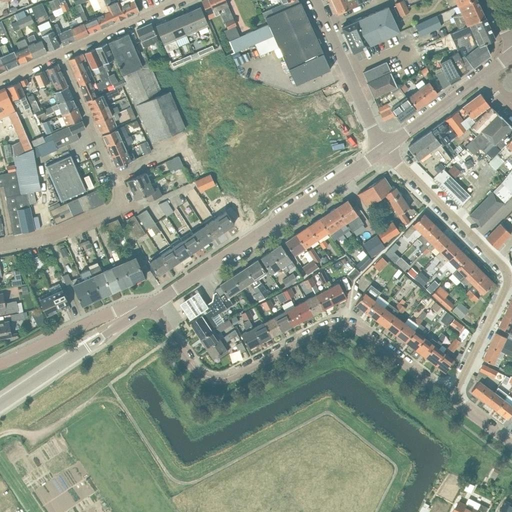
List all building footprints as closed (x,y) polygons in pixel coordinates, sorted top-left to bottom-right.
[(53,11),(61,8),(57,0),(53,0),(49,2),(53,11)] [(58,0),(63,12),(69,10),(64,0),(58,0)] [(101,28),(113,22),(103,0),(98,0),(104,14),(96,17),(101,28)] [(115,0),(111,2),(109,0),(103,0),(113,22),(126,17),(118,0),(115,0)] [(139,11),(135,2),(133,0),(128,0),(123,2),(122,0),(118,0),(126,17),(139,11)] [(225,0),(203,0),(201,1),(209,19),(220,13),(228,29),(236,25),(228,6),(225,0)] [(279,0),(281,5),(271,9),(274,14),(299,3),(297,0),(279,0)] [(329,0),(336,15),(345,11),(360,4),(368,0),(329,0)] [(400,17),(409,13),(403,0),(402,0),(395,4),(400,17)] [(469,25),(485,18),(477,0),(470,0),(458,6),(461,13),(452,16),(458,30),(463,27),(469,25)] [(38,15),(46,11),(43,4),(42,3),(34,6),(38,15)] [(296,85),(330,70),(323,54),(308,19),(309,18),(306,11),(304,11),(301,3),(299,3),(266,18),(274,36),(255,44),(259,56),(275,49),(279,48),(283,56),(289,70),(296,85)] [(393,18),(399,16),(394,6),(389,8),(393,18)] [(197,31),(209,26),(200,7),(189,12),(197,31)] [(353,53),(362,49),(389,37),(399,32),(393,18),(388,7),(341,27),(353,53)] [(186,36),(197,31),(189,12),(178,17),(186,36)] [(87,22),(83,13),(80,14),(88,34),(101,28),(96,17),(87,22)] [(20,19),(18,14),(14,15),(15,18),(20,28),(20,29),(34,23),(30,15),(20,19)] [(76,39),(88,34),(80,14),(74,16),(76,19),(68,22),(71,29),(76,39)] [(420,36),(441,26),(436,16),(415,25),(420,36)] [(175,41),(186,36),(178,17),(167,21),(175,41)] [(12,20),(13,22),(14,23),(12,23),(11,24),(14,31),(20,28),(15,18),(12,20)] [(490,55),(485,44),(495,40),(485,18),(469,25),(463,27),(458,30),(450,34),(458,52),(463,62),(465,66),(468,71),(490,55)] [(164,45),(165,45),(175,41),(167,21),(156,26),(164,45)] [(49,22),(38,26),(42,36),(45,42),(49,51),(59,46),(55,37),(49,22)] [(62,33),(57,23),(54,25),(57,31),(59,36),(63,45),(76,39),(71,29),(62,33)] [(144,47),(158,41),(155,34),(156,34),(151,23),(136,30),(144,47)] [(268,24),(229,41),(234,52),(238,51),(273,35),(268,24)] [(143,66),(132,43),(128,33),(108,42),(112,51),(122,75),(123,75),(136,105),(136,106),(152,143),(185,128),(169,91),(162,94),(149,63),(143,66)] [(36,43),(33,36),(28,38),(31,44),(28,45),(27,45),(33,58),(47,52),(43,43),(42,40),(36,43)] [(19,64),(33,58),(27,45),(28,45),(24,39),(16,43),(19,50),(14,53),(19,64)] [(96,48),(106,71),(111,69),(108,62),(113,60),(110,52),(106,43),(96,48)] [(9,55),(5,45),(0,47),(0,48),(3,56),(1,57),(6,70),(19,64),(14,53),(9,55)] [(106,71),(96,48),(85,53),(89,62),(92,69),(98,66),(101,73),(99,74),(102,81),(96,84),(99,90),(112,85),(113,85),(112,84),(109,76),(109,75),(108,75),(106,71)] [(443,89),(450,84),(450,83),(460,78),(468,71),(465,66),(463,62),(458,52),(449,58),(450,58),(440,63),(442,68),(440,68),(441,72),(436,74),(443,89)] [(79,84),(86,82),(90,80),(86,72),(82,62),(85,61),(82,54),(69,60),(79,84)] [(373,98),(391,90),(397,87),(391,74),(386,62),(363,72),(367,83),(373,98)] [(44,71),(49,82),(48,80),(50,79),(52,84),(54,83),(58,91),(62,89),(67,87),(58,65),(48,69),(44,71)] [(39,86),(49,82),(44,71),(34,75),(38,84),(39,86)] [(110,75),(109,76),(112,84),(119,81),(115,73),(110,75)] [(113,85),(112,85),(114,89),(117,88),(122,86),(126,84),(124,79),(119,81),(112,84),(113,85)] [(87,101),(97,97),(90,80),(86,82),(79,84),(87,101)] [(30,108),(23,91),(19,82),(7,87),(11,96),(13,100),(19,98),(25,110),(30,108)] [(399,86),(403,92),(407,88),(403,83),(399,86)] [(427,101),(437,94),(429,83),(419,90),(427,101)] [(416,110),(410,102),(403,92),(399,86),(398,87),(397,87),(391,90),(392,93),(398,102),(391,108),(388,103),(378,108),(383,121),(395,115),(400,122),(416,110)] [(58,91),(52,94),(56,104),(72,97),(67,87),(62,89),(58,91)] [(9,116),(16,112),(9,97),(5,88),(0,90),(0,117),(1,119),(9,116)] [(92,112),(109,105),(107,100),(120,94),(117,88),(114,89),(102,94),(97,97),(87,101),(92,112)] [(248,88),(236,93),(238,97),(239,97),(245,113),(256,108),(249,92),(248,88)] [(417,109),(427,101),(419,90),(409,97),(417,109)] [(467,127),(468,127),(474,121),(472,118),(489,105),(480,93),(445,120),(450,127),(458,137),(467,127)] [(61,114),(77,108),(72,97),(56,104),(51,106),(54,112),(59,110),(61,114)] [(238,97),(228,102),(235,117),(245,113),(239,97),(238,97)] [(360,133),(346,98),(277,128),(298,176),(360,133)] [(34,113),(40,110),(36,101),(30,104),(34,113)] [(218,106),(224,122),(235,117),(228,102),(218,106)] [(109,105),(92,112),(96,123),(112,116),(118,114),(119,113),(116,106),(112,108),(110,104),(109,105)] [(217,104),(206,109),(207,111),(207,110),(214,126),(224,122),(218,106),(217,104)] [(131,107),(126,109),(131,120),(136,118),(131,107)] [(476,137),(498,114),(490,107),(469,129),(467,127),(458,137),(454,140),(459,145),(468,136),(470,137),(473,134),(475,136),(476,137)] [(66,126),(72,123),(81,119),(77,108),(61,114),(66,126)] [(37,125),(40,124),(37,118),(45,115),(43,110),(35,113),(33,115),(37,125)] [(207,111),(196,115),(203,131),(214,126),(207,110),(207,111)] [(31,148),(16,112),(9,116),(20,142),(12,145),(13,155),(31,148)] [(112,116),(96,123),(101,134),(116,127),(114,121),(120,118),(118,114),(112,116)] [(511,138),(511,128),(504,120),(498,114),(476,137),(475,136),(465,147),(473,155),(480,149),(491,160),(511,138)] [(133,129),(136,128),(139,126),(137,120),(131,123),(133,129)] [(457,156),(447,143),(454,137),(455,138),(453,140),(454,140),(458,137),(456,135),(450,127),(445,120),(430,131),(442,146),(449,156),(452,159),(452,160),(457,156)] [(43,129),(47,127),(51,126),(49,121),(42,123),(43,125),(42,125),(43,129)] [(73,125),(51,134),(51,135),(57,148),(66,145),(70,143),(79,139),(76,132),(86,128),(82,121),(73,125)] [(107,146),(122,140),(122,139),(117,129),(111,131),(102,135),(107,146)] [(460,206),(467,200),(470,196),(443,169),(452,159),(449,156),(442,146),(430,131),(408,147),(417,159),(415,162),(460,206)] [(31,141),(34,147),(34,148),(36,147),(46,142),(44,138),(43,136),(31,141)] [(111,157),(127,150),(125,146),(133,143),(130,136),(122,139),(122,140),(107,146),(111,157)] [(227,137),(211,148),(217,158),(219,156),(234,146),(227,137)] [(491,160),(488,163),(495,170),(504,161),(502,158),(506,153),(511,159),(511,138),(491,160)] [(145,154),(151,152),(146,142),(140,145),(145,154)] [(234,146),(219,156),(225,165),(240,155),(234,146)] [(31,149),(13,157),(14,162),(33,159),(35,158),(33,148),(31,149)] [(128,154),(127,150),(111,157),(116,168),(131,161),(135,159),(132,153),(128,154)] [(62,201),(86,190),(71,154),(46,165),(62,201)] [(225,165),(223,166),(229,175),(246,164),(240,155),(225,165)] [(171,173),(183,167),(179,156),(165,163),(168,169),(169,169),(171,173)] [(34,166),(33,159),(14,162),(15,166),(15,169),(34,166)] [(246,164),(229,175),(236,184),(253,173),(246,164)] [(511,169),(502,182),(511,191),(511,169)] [(7,173),(0,173),(0,186),(3,186),(7,185),(9,194),(6,199),(11,225),(13,235),(35,230),(33,220),(30,206),(29,204),(36,203),(33,191),(33,190),(21,193),(19,181),(8,183),(7,173)] [(131,191),(150,183),(145,173),(136,177),(127,181),(131,191)] [(93,186),(88,175),(84,177),(89,188),(93,186)] [(210,175),(195,181),(200,192),(216,186),(210,175)] [(384,177),(374,184),(358,194),(366,207),(384,195),(396,188),(394,186),(391,185),(390,186),(384,177)] [(501,183),(469,215),(481,227),(511,194),(511,191),(502,182),(501,183)] [(152,189),(150,183),(131,191),(135,200),(146,195),(149,202),(161,196),(157,187),(152,189)] [(257,190),(247,196),(256,209),(258,208),(259,207),(265,202),(259,194),(264,190),(262,186),(257,190)] [(384,195),(398,216),(409,208),(396,188),(384,195)] [(98,206),(104,203),(104,202),(105,202),(99,189),(92,192),(98,206)] [(92,209),(98,206),(92,192),(86,195),(92,209)] [(86,211),(92,209),(86,195),(79,198),(85,211),(86,211)] [(164,199),(168,207),(176,203),(172,195),(164,199)] [(247,196),(237,203),(246,216),(252,212),(253,211),(256,209),(247,196)] [(85,211),(79,198),(73,200),(79,214),(85,212),(85,211)] [(73,217),(79,214),(73,200),(67,203),(73,217)] [(195,216),(192,211),(189,213),(181,200),(177,203),(188,220),(195,216)] [(353,208),(347,200),(336,207),(342,216),(347,223),(346,223),(347,224),(351,222),(350,220),(357,215),(358,217),(363,214),(357,205),(353,208)] [(67,220),(73,217),(67,203),(61,206),(67,220)] [(62,222),(67,220),(61,206),(60,206),(55,208),(62,222)] [(342,234),(350,229),(347,224),(346,223),(347,223),(342,216),(336,207),(328,213),(342,234)] [(55,225),(62,222),(55,208),(49,211),(55,225)] [(160,231),(155,224),(146,210),(137,216),(146,229),(150,227),(155,234),(160,231)] [(215,219),(223,232),(234,224),(226,212),(215,219)] [(342,234),(328,213),(320,218),(329,232),(328,232),(330,234),(334,240),(342,234)] [(422,235),(433,224),(423,214),(403,234),(407,238),(416,229),(422,235)] [(135,240),(145,234),(134,215),(126,220),(135,240)] [(406,217),(401,221),(405,227),(410,223),(406,217)] [(317,240),(328,232),(329,232),(320,218),(308,226),(317,240)] [(110,237),(123,231),(117,219),(104,225),(110,237)] [(212,239),(223,232),(215,219),(204,227),(212,239)] [(383,242),(399,232),(392,222),(376,232),(383,242)] [(496,249),(511,234),(502,225),(504,224),(502,222),(486,239),(496,249)] [(431,243),(442,232),(433,224),(422,235),(431,243)] [(305,248),(310,245),(317,240),(308,226),(296,234),(305,248)] [(193,234),(201,246),(212,239),(204,227),(193,234)] [(440,252),(444,247),(450,241),(442,232),(431,243),(427,247),(422,252),(426,256),(430,251),(430,252),(435,247),(440,252)] [(81,262),(92,257),(82,234),(72,238),(81,262)] [(182,241),(191,253),(201,246),(193,234),(182,241)] [(294,257),(295,257),(299,254),(298,252),(305,248),(296,234),(285,242),(290,251),(294,257)] [(377,235),(363,245),(371,257),(385,247),(377,235)] [(323,249),(328,245),(324,240),(319,244),(323,249)] [(171,248),(179,261),(191,253),(182,241),(171,248)] [(448,260),(455,253),(459,249),(450,241),(444,247),(440,252),(448,260)] [(146,260),(149,259),(143,245),(140,247),(146,260)] [(281,245),(270,251),(281,267),(291,261),(286,253),(281,245)] [(160,255),(169,268),(179,261),(171,248),(160,255)] [(312,249),(307,252),(315,264),(316,263),(320,260),(312,248),(312,249)] [(389,257),(393,253),(389,249),(385,253),(389,257)] [(462,263),(468,258),(459,249),(455,253),(448,260),(444,265),(444,264),(439,269),(443,272),(451,263),(457,269),(462,263)] [(270,251),(260,258),(266,266),(271,274),(281,267),(270,251)] [(315,264),(307,252),(304,254),(309,262),(302,267),(307,275),(318,267),(316,263),(315,264)] [(39,269),(45,267),(40,255),(34,258),(39,269)] [(158,275),(169,268),(160,255),(149,263),(158,275)] [(144,278),(135,257),(122,263),(130,281),(136,279),(137,281),(144,278)] [(409,265),(400,257),(396,262),(404,270),(409,265)] [(34,272),(39,269),(34,258),(29,260),(34,272)] [(461,282),(476,266),(468,258),(462,263),(457,269),(452,273),(457,278),(461,282)] [(97,262),(96,260),(94,261),(95,263),(89,266),(101,294),(106,291),(107,294),(111,292),(110,290),(111,289),(103,272),(102,272),(99,265),(98,262),(97,262)] [(260,283),(257,278),(266,272),(263,268),(258,260),(245,268),(265,298),(269,296),(261,283),(260,283)] [(362,260),(357,265),(362,271),(367,265),(362,260)] [(131,284),(130,281),(122,263),(113,268),(121,285),(126,283),(127,285),(130,284),(131,284)] [(418,263),(413,268),(419,274),(424,269),(418,263)] [(102,296),(101,294),(89,266),(88,266),(89,269),(92,277),(84,281),(91,298),(97,296),(98,298),(101,297),(102,296)] [(474,285),(478,281),(485,274),(476,266),(461,282),(465,286),(469,281),(474,285)] [(121,288),(120,286),(121,285),(113,268),(103,272),(111,289),(116,287),(117,289),(120,288),(121,288)] [(265,298),(245,268),(232,277),(240,289),(249,283),(252,289),(255,294),(253,296),(257,302),(265,298)] [(352,281),(353,280),(360,273),(355,268),(347,276),(352,281)] [(332,286),(329,281),(324,270),(317,274),(323,284),(326,289),(333,303),(346,297),(341,288),(338,283),(332,286)] [(292,284),(296,281),(298,280),(293,273),(288,277),(292,284)] [(442,274),(437,280),(441,284),(446,278),(442,274)] [(482,294),(493,283),(485,274),(478,281),(474,285),(469,290),(470,290),(465,294),(474,303),(478,298),(473,293),(477,289),(482,294)] [(227,308),(233,304),(228,297),(240,289),(232,277),(220,285),(221,286),(215,290),(216,292),(227,308)] [(287,287),(292,284),(288,277),(282,281),(287,287)] [(320,293),(311,277),(307,279),(312,287),(311,287),(315,295),(316,295),(316,296),(323,309),(333,303),(326,289),(320,293)] [(307,289),(311,287),(312,287),(307,279),(303,281),(307,289)] [(384,294),(388,287),(377,280),(372,286),(384,294)] [(91,298),(84,281),(83,281),(73,285),(82,305),(81,302),(87,300),(88,302),(91,301),(92,301),(91,298)] [(430,293),(436,287),(432,283),(426,289),(430,293)] [(356,304),(366,312),(380,293),(370,285),(356,304)] [(58,311),(69,306),(65,297),(61,287),(50,292),(58,311)] [(290,288),(287,290),(291,298),(295,296),(294,296),(290,288)] [(440,303),(445,297),(437,289),(432,295),(440,303)] [(286,300),(291,298),(287,290),(282,292),(286,300)] [(47,315),(58,311),(50,292),(39,297),(40,300),(43,306),(47,315)] [(205,309),(206,305),(198,292),(180,304),(190,319),(205,309)] [(206,311),(211,318),(227,308),(216,292),(213,294),(212,301),(206,305),(205,309),(206,311)] [(5,303),(3,294),(0,294),(0,314),(18,311),(16,301),(5,303)] [(313,314),(323,309),(316,296),(316,295),(315,295),(305,300),(313,314)] [(372,303),(366,312),(375,319),(384,308),(380,304),(384,299),(379,295),(372,303)] [(449,311),(454,305),(445,297),(440,303),(449,311)] [(270,309),(274,307),(270,299),(266,301),(270,309)] [(402,305),(405,302),(402,299),(399,303),(399,302),(395,308),(398,310),(398,311),(402,305)] [(295,306),(302,320),(313,314),(305,300),(295,306)] [(266,301),(262,303),(263,307),(266,311),(270,309),(266,301)] [(437,312),(441,307),(436,302),(431,308),(437,312)] [(460,319),(469,311),(460,302),(452,311),(460,319)] [(375,319),(385,327),(394,315),(398,310),(395,308),(388,303),(384,308),(375,319)] [(292,325),(302,320),(295,306),(284,311),(292,325)] [(219,314),(225,322),(231,317),(225,310),(219,314)] [(249,320),(253,317),(249,310),(245,312),(249,320)] [(200,338),(217,327),(211,318),(206,311),(189,322),(200,338)] [(282,331),(292,325),(284,311),(274,317),(282,331)] [(419,323),(422,320),(427,314),(423,311),(414,323),(413,321),(409,326),(404,323),(395,334),(405,342),(419,323)] [(11,321),(24,319),(23,312),(10,315),(11,321)] [(249,320),(245,312),(240,314),(244,322),(243,323),(244,324),(243,324),(247,331),(240,335),(248,348),(261,342),(253,328),(249,320)] [(511,318),(504,314),(498,327),(496,332),(511,339),(511,332),(511,329),(511,318)] [(395,334),(404,323),(394,315),(385,327),(395,334)] [(271,336),(282,331),(274,317),(263,322),(271,336)] [(450,324),(455,328),(459,323),(454,319),(450,324)] [(217,327),(200,338),(206,348),(220,339),(216,334),(232,324),(229,320),(217,327)] [(11,334),(9,322),(0,323),(0,338),(10,337),(11,341),(15,340),(15,339),(18,338),(17,333),(11,334)] [(261,342),(271,336),(263,322),(253,328),(261,342)] [(405,342),(415,349),(421,342),(424,338),(420,334),(425,327),(419,323),(405,342)] [(220,339),(206,348),(213,358),(218,354),(220,357),(228,351),(223,344),(237,335),(235,330),(220,339)] [(511,339),(496,332),(495,332),(482,359),(493,364),(499,351),(511,357),(511,356),(511,339)] [(438,348),(446,337),(443,334),(437,342),(425,356),(435,364),(439,359),(444,352),(438,348)] [(453,352),(461,342),(455,337),(447,348),(453,352)] [(429,341),(424,338),(421,342),(415,349),(425,356),(437,342),(432,338),(429,341)] [(238,343),(235,345),(239,353),(245,350),(241,342),(238,343)] [(445,372),(454,360),(444,352),(439,359),(435,364),(445,372)] [(482,364),(479,370),(479,371),(488,375),(494,378),(497,372),(482,364)] [(494,393),(487,387),(479,381),(471,391),(486,403),(494,393)] [(494,393),(486,403),(496,410),(503,400),(508,395),(499,387),(494,393)] [(503,400),(496,410),(507,419),(511,414),(511,415),(511,397),(508,395),(503,400)] [(501,476),(505,467),(500,465),(496,473),(501,476)] [(468,483),(465,490),(471,493),(474,486),(468,483)] [(485,511),(488,508),(469,498),(466,505),(459,502),(453,511),(485,511)] [(511,511),(511,504),(505,500),(498,511),(511,511)] [(426,511),(429,506),(425,503),(419,511),(426,511)]
